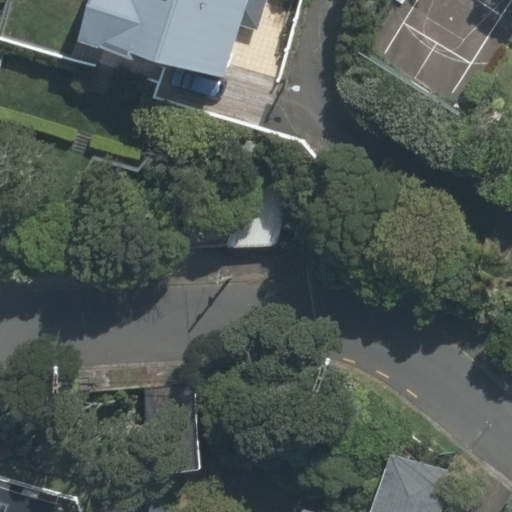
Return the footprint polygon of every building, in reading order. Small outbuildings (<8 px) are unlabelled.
[(101,0),(88,46),(240,88),(264,0),(101,0)] [(504,11),(467,0),(408,0),(387,70),(479,97),(504,11)] [(277,248),(278,164),(236,164),(236,248),(277,248)] [(8,188),(0,187),(0,268),(9,269),(8,188)] [(380,494),(302,480),(295,511),(438,511),(445,475),(401,436),(380,494)] [(102,511),(106,500),(0,472),(0,511),(102,511)]
